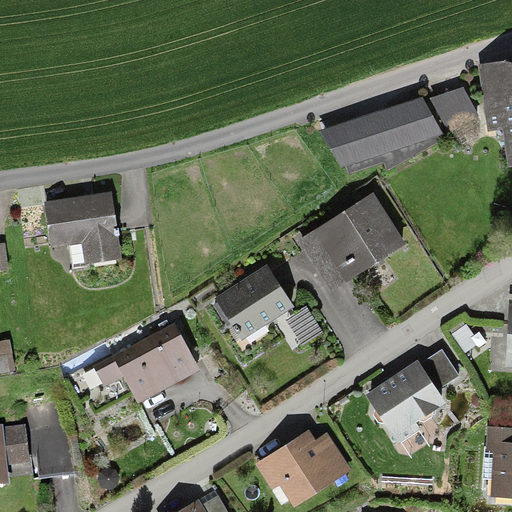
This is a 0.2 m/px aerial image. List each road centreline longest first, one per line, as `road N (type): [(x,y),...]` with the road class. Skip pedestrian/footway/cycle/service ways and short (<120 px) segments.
road 1 (residential): [(511,41),(236,134),(0,182)]
road 2 (residential): [(116,511),(251,438),(511,266)]
